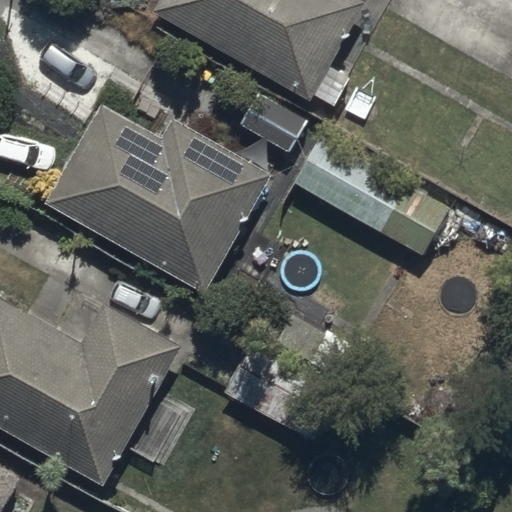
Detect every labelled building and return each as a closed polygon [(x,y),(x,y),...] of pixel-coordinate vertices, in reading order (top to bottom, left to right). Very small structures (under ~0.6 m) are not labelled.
[(158,0),(158,3),(314,90),(318,82),(340,94),(355,66),(336,55),(366,0),(158,0)] [(109,91),(51,194),(209,284),(278,163),(180,107),(170,126),(109,91)] [(326,125),(298,175),(423,246),(452,196),(326,125)] [(53,221),(34,259),(96,290),(115,252),(53,221)] [(0,277),(0,412),(110,472),(185,332),(109,292),(91,326),(0,277)] [(261,327),(229,389),(318,435),(350,373),(261,327)] [(0,452),(0,511),(24,465),(0,452)]
